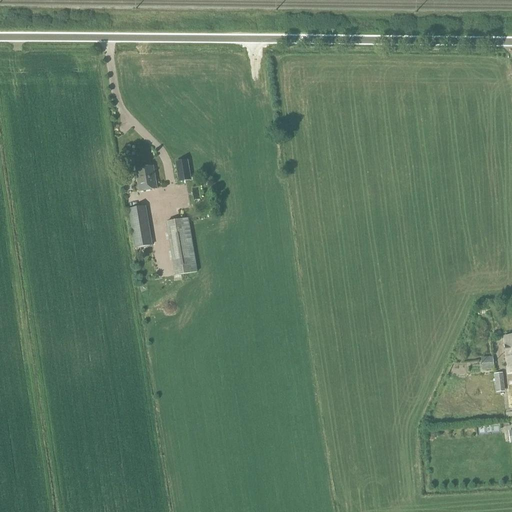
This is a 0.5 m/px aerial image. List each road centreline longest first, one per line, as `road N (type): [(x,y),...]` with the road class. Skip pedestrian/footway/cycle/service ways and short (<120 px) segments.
road 1 (unclassified): [(0,38),(511,43)]
road 2 (unknown): [(107,39),(112,100),(167,165),(171,203)]
